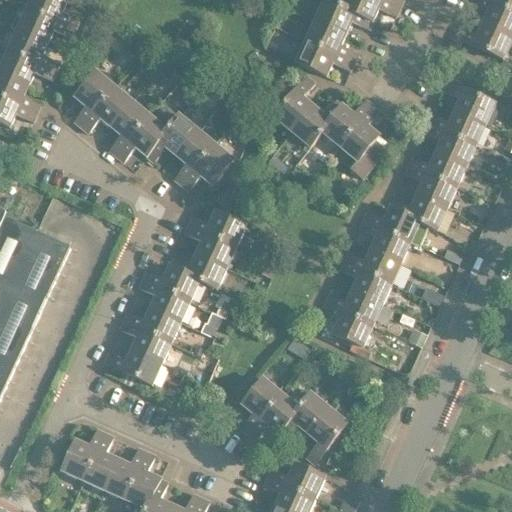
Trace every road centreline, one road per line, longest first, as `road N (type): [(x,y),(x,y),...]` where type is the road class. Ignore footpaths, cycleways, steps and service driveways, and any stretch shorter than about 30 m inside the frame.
road 1 (residential): [(65,404),(147,205),(48,123)]
road 2 (residential): [(235,475),(65,404)]
road 3 (residential): [(378,511),(455,355)]
road 4 (residential): [(455,355),(511,222)]
